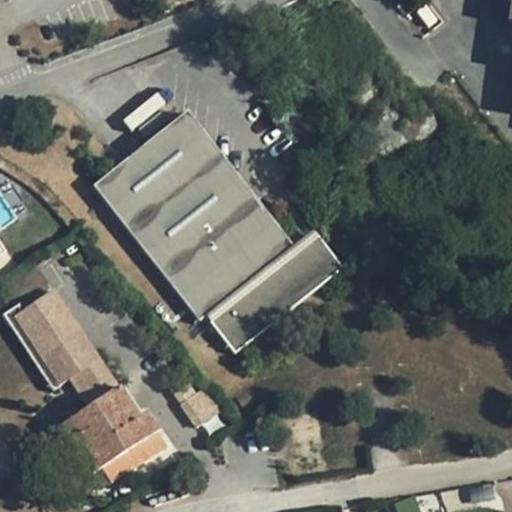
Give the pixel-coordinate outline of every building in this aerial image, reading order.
[(290,248),(260,209),(185,114),(118,168),(91,188),(198,322),(204,317),(290,248)] [(310,233),(290,248),(204,317),(210,324),(316,239),(310,233)] [(340,270),(316,239),(210,324),(234,354),(340,270)] [(92,406),(69,422),(100,469),(110,482),(163,448),(153,434),(155,432),(144,415),(137,419),(123,398),(118,390),(125,386),(106,356),(99,360),(54,293),(10,322),(55,391),(75,379),(92,406)] [(220,411),(201,392),(181,405),(196,428),(220,411)] [(88,475),(100,469),(69,422),(65,416),(54,423),(88,475)]
